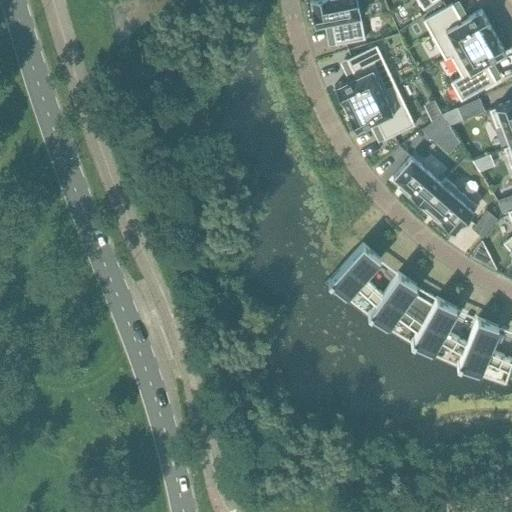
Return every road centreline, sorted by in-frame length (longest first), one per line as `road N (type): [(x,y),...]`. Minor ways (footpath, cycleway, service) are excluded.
road 1 (secondary): [(182,511),(169,444),(33,68),(16,0)]
road 2 (residential): [(291,0),(299,52),(336,138),(383,198),(444,254),(511,291)]
